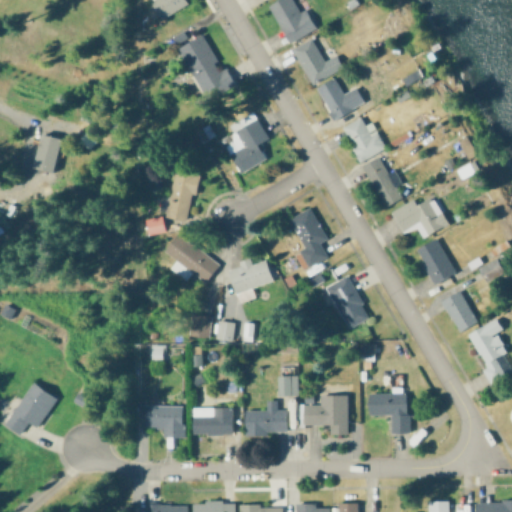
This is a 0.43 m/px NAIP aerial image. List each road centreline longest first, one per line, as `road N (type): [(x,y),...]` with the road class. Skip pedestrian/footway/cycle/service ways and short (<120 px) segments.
road 1 (residential): [(465,452),(460,417),(219,0)]
road 2 (residential): [(83,453),(99,465),(147,475),(439,469),(465,452)]
